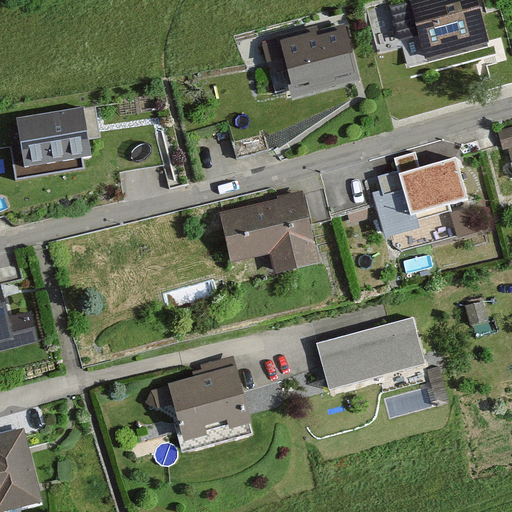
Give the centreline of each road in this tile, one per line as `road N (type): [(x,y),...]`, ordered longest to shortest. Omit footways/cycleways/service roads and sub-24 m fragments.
road 1 (residential): [(511,108),(0,241)]
road 2 (residential): [(282,335),(79,377),(0,403)]
